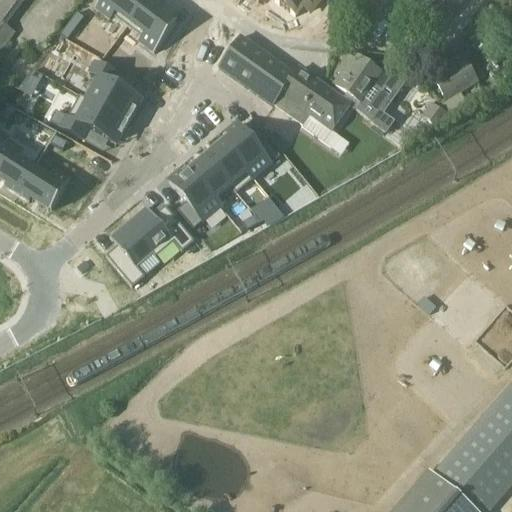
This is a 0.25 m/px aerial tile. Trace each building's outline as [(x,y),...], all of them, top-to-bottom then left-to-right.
[(0,0),(0,54),(15,35),(6,27),(26,0),(0,0)] [(102,0),(95,11),(109,21),(112,17),(128,29),(149,1),(147,0),(102,0)] [(276,0),(274,3),(295,19),(304,7),(311,12),(320,0),(276,0)] [(149,1),(128,29),(143,41),(140,45),(154,56),(175,28),(157,13),(160,9),(149,1)] [(77,15),(60,37),(67,43),(84,20),(77,15)] [(239,42),(218,71),(224,75),(272,109),(273,108),(302,129),(310,118),(331,133),(348,109),(298,73),(292,81),(239,42)] [(342,75),(334,85),(347,94),(341,103),(355,112),(354,114),(383,138),(393,126),(382,118),(385,113),(405,84),(399,80),(383,70),(378,76),(347,56),(337,73),(342,75)] [(466,62),(434,83),(447,101),(478,81),(466,62)] [(86,101),(85,102),(129,126),(137,111),(133,109),(137,102),(112,88),(118,77),(97,65),(90,77),(97,81),(86,101)] [(148,72),(142,84),(149,88),(156,76),(148,72)] [(493,82),(481,94),(493,106),(505,93),(493,82)] [(56,113),(49,124),(82,143),(88,132),(112,146),(116,139),(120,141),(129,126),(85,102),(86,101),(79,97),(67,119),(56,113)] [(431,107),(423,118),(435,127),(443,115),(431,107)] [(8,109),(0,120),(7,125),(15,114),(8,109)] [(229,141),(223,146),(253,182),(280,159),(264,140),(254,149),(237,128),(226,137),(229,141)] [(55,138),(51,146),(63,153),(67,145),(55,138)] [(0,154),(0,180),(8,186),(5,190),(17,197),(36,168),(19,157),(22,153),(6,143),(0,154)] [(223,146),(206,161),(233,192),(236,196),(253,182),(223,146)] [(206,161),(190,175),(216,206),(217,206),(233,192),(206,161)] [(36,168),(17,197),(29,205),(31,201),(51,213),(70,183),(55,174),(52,178),(36,168)] [(179,176),(169,185),(187,205),(177,213),(193,233),(220,210),(217,206),(216,206),(190,175),(183,180),(179,176)] [(270,203),(252,214),(254,218),(259,226),(264,223),(267,229),(283,219),(270,203)] [(146,212),(129,226),(156,259),(173,244),(181,255),(194,244),(164,210),(154,219),(146,210),(145,211),(146,212)] [(254,218),(243,225),(247,233),(259,226),(254,218)] [(117,249),(106,259),(132,290),(160,266),(155,260),(156,259),(129,226),(111,241),(110,240),(109,240),(117,249)] [(490,511),(511,487),(511,387),(433,479),(428,474),(394,511),(490,511)] [(465,403),(448,421),(459,431),(476,414),(465,403)]
